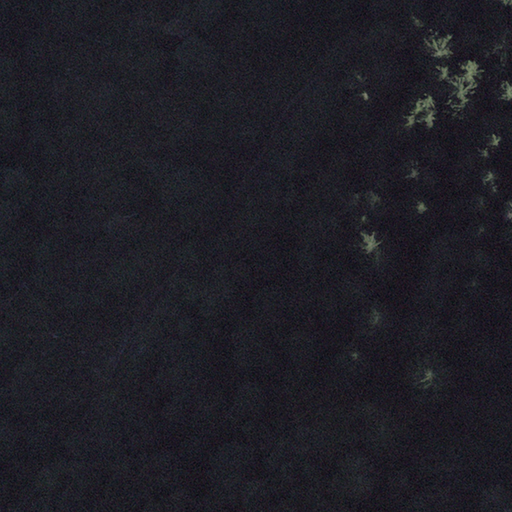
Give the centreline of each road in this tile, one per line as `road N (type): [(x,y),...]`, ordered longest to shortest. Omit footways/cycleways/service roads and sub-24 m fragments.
road 1 (track): [(21,511),(101,414),(160,295),(313,87),(389,0)]
road 2 (track): [(511,201),(487,257),(471,356),(409,436),(368,511)]
